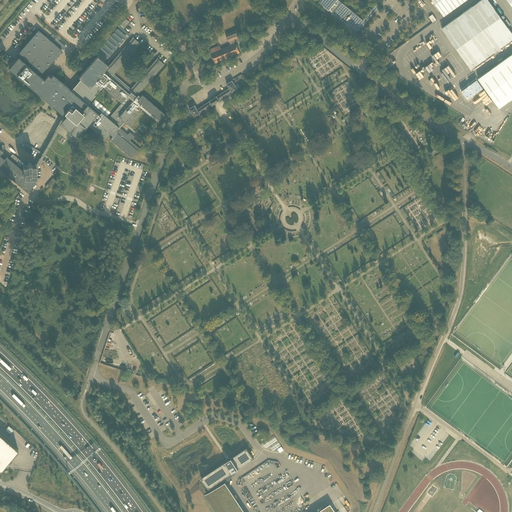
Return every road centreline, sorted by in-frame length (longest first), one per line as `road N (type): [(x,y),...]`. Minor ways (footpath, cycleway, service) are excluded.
road 1 (unclassified): [(374,511),(458,303),(466,142)]
road 2 (unclassified): [(81,401),(185,84),(199,78)]
road 3 (unclassified): [(466,142),(289,17)]
road 4 (motorway): [(133,511),(0,362)]
road 5 (motorway): [(0,379),(117,511)]
road 6 (unclassified): [(199,78),(214,86),(256,58),(289,17)]
